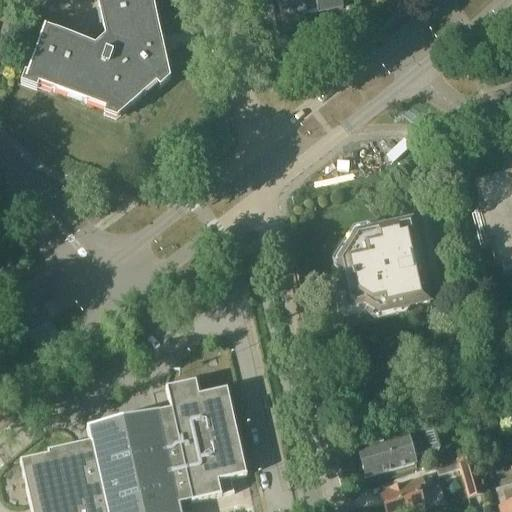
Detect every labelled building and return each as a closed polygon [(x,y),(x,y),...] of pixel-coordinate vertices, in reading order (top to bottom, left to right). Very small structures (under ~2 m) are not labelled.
[(152,0),(97,0),(106,39),(96,48),(45,29),(26,79),(122,116),(169,74),(152,0)] [(318,10),(315,0),(277,0),(285,34),(309,28),(306,12),(318,10)] [(315,0),(318,10),(319,14),(343,9),(341,0),(315,0)] [(497,267),(511,262),(511,175),(475,186),(497,267)] [(398,312),(430,305),(412,223),(357,235),(339,263),(349,309),(364,306),(376,313),(392,309),(394,317),(399,316),(398,312)] [(92,444),(52,453),(53,458),(22,465),(33,511),(183,511),(182,506),(237,494),(234,480),(249,476),(229,390),(201,397),(198,382),(168,389),(173,410),(89,430),(92,444)] [(414,457),(440,449),(434,427),(358,450),(366,479),(416,464),(414,457)] [(456,461),(459,472),(468,501),(485,496),(473,456),(456,461)] [(438,479),(459,472),(456,461),(455,458),(434,465),(438,479)] [(419,511),(445,504),(439,488),(434,489),(431,480),(387,494),(391,504),(385,506),(386,511),(419,511)] [(511,511),(511,487),(497,492),(501,506),(502,511),(511,511)]
